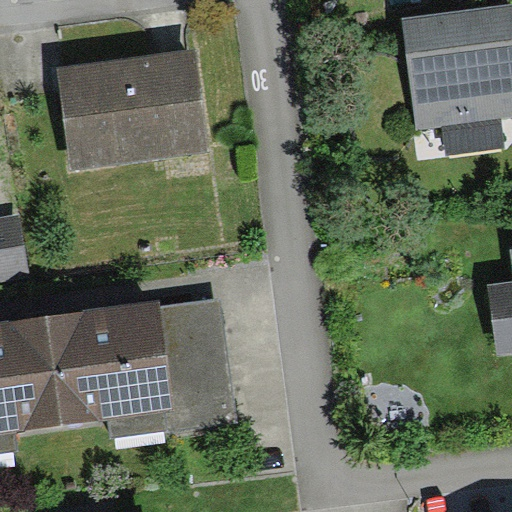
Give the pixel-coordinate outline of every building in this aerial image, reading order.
[(511,13),(403,27),(417,134),(511,121),(511,13)] [(181,76),(57,91),(68,188),(192,173),(181,76)] [(13,231),(0,233),(0,293),(24,289),(13,231)] [(511,265),(501,267),(506,307),(484,310),(491,372),(511,369),(511,265)] [(219,304),(0,334),(0,447),(110,432),(112,447),(237,429),(219,304)]
